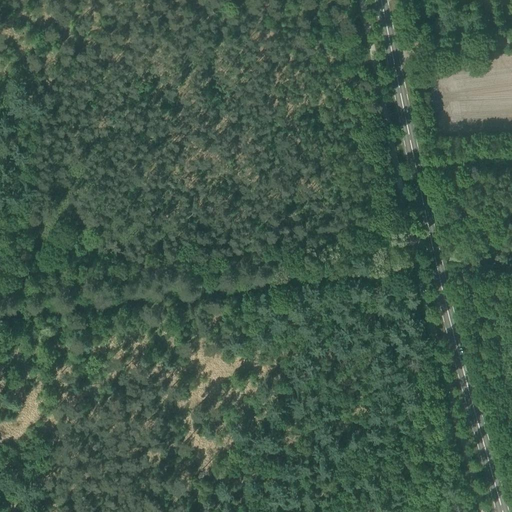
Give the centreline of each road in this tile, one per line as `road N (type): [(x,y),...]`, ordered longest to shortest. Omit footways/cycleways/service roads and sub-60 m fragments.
road 1 (primary): [(500,511),(454,350),(380,0)]
road 2 (track): [(0,290),(410,230)]
